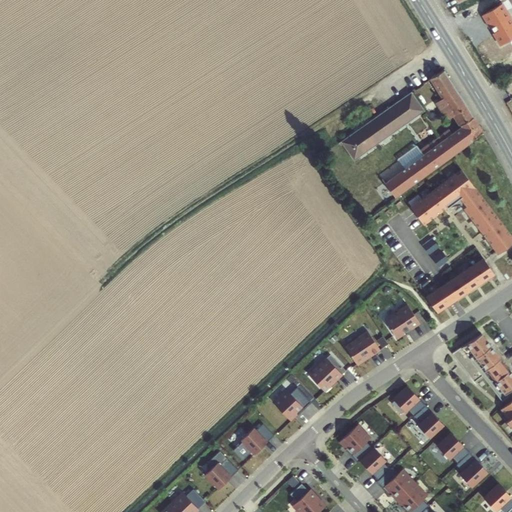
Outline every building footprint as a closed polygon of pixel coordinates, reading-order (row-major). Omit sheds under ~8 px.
[(511,38),(511,19),(503,4),(482,15),(500,45),(511,38)] [(455,125),(389,175),(397,186),(479,126),(484,122),(463,88),(457,78),(445,59),(433,67),(446,87),(449,92),(442,97),(449,108),(457,103),(466,117),(455,125)] [(412,80),(408,82),(422,101),(425,98),(412,80)] [(352,124),(347,127),(361,146),(422,101),(408,82),(352,124)] [(438,91),(442,97),(449,92),(446,87),(438,91)] [(380,162),(389,175),(455,125),(451,119),(423,139),(419,134),(380,162)] [(347,127),(344,130),(357,148),(361,146),(347,127)] [(511,236),(466,169),(414,204),(426,222),(450,205),(451,206),(452,205),(468,195),(470,198),(466,200),(467,203),(470,206),(467,208),(499,255),(511,246),(511,236)] [(468,195),(452,205),(453,206),(465,204),(467,203),(466,200),(470,198),(468,195)] [(424,242),(430,252),(440,246),(433,236),(424,242)] [(433,256),(439,265),(449,259),(442,250),(433,256)] [(446,284),(457,300),(495,274),(484,259),(446,284)] [(439,289),(450,305),(457,300),(446,284),(439,289)] [(427,297),(438,313),(450,305),(439,289),(427,297)] [(414,321),(423,314),(410,295),(401,301),(402,303),(388,312),(399,329),(413,320),(414,321)] [(374,347),(383,341),(370,322),(361,328),(362,329),(349,338),(359,355),(373,346),(374,347)] [(511,374),(474,333),(449,356),(473,383),(480,377),(500,398),(506,393),(503,390),(511,381),(511,374)] [(329,349),(311,366),(327,382),(345,365),(329,349)] [(410,377),(396,390),(408,404),(411,401),(417,408),(428,396),(410,377)] [(290,382),(276,394),(291,410),(297,403),(300,406),(301,405),(300,404),(312,393),(298,378),(292,384),(290,382)] [(511,394),(500,406),(508,415),(506,418),(511,425),(511,394)] [(428,396),(417,408),(422,414),(420,416),(433,430),(447,416),(428,396)] [(297,403),(291,410),(292,412),(299,405),(297,403)] [(256,419),(243,432),(257,446),(277,427),(265,415),(259,421),(256,419)] [(359,417),(343,431),(350,438),(348,440),(360,453),(375,440),(369,433),(372,431),(359,417)] [(455,448),(461,455),(472,444),(454,424),(440,437),(452,451),(455,448)] [(343,431),(341,433),(348,440),(350,438),(343,431)] [(375,440),(362,452),(380,472),(393,460),(387,454),(389,451),(377,438),(375,440)] [(491,464),(472,444),(461,455),(459,456),(465,462),(462,465),(475,479),(491,464)] [(220,454),(207,467),(221,481),(241,462),(229,450),(223,456),(220,454)] [(378,474),(384,480),(387,476),(400,490),(416,475),(403,462),(401,464),(395,458),(380,472),(378,474)] [(304,475),(292,485),(299,493),(295,497),(309,511),(311,511),(328,497),(312,480),(311,482),(304,475)] [(416,475),(400,490),(406,496),(405,498),(417,511),(429,500),(431,497),(425,491),(428,489),(416,475)] [(511,486),(501,475),(486,489),(499,503),(502,500),(508,506),(511,502),(511,486)] [(387,476),(384,480),(391,487),(393,486),(398,491),(400,490),(387,476)] [(175,495),(163,508),(167,511),(188,511),(190,510),(191,511),(201,501),(184,484),(174,494),(175,495)] [(417,511),(444,511),(437,504),(434,506),(429,500),(417,511)]
